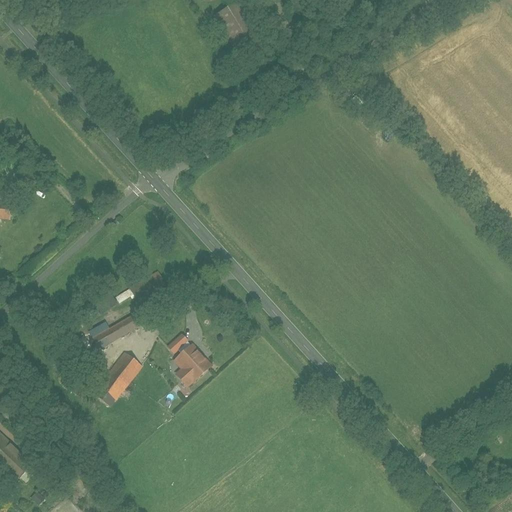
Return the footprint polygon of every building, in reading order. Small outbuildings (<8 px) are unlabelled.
[(257,40),(237,5),(214,19),(234,53),(257,40)] [(165,283),(157,271),(129,288),(136,300),(165,283)] [(132,314),(93,337),(101,351),(140,328),(132,314)] [(188,344),(182,337),(166,351),(173,358),(188,344)] [(213,369),(191,344),(173,360),(181,369),(175,375),(189,390),(213,369)] [(142,369),(125,356),(99,391),(116,404),(142,369)] [(6,442),(0,448),(0,463),(20,482),(28,473),(17,463),(22,457),(6,442)] [(41,507),(48,500),(40,492),(33,499),(41,507)]
